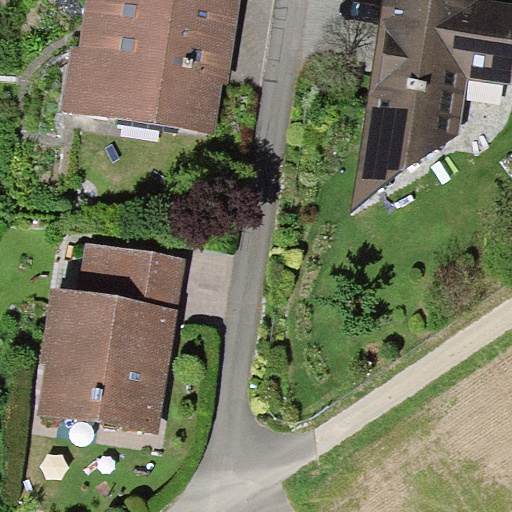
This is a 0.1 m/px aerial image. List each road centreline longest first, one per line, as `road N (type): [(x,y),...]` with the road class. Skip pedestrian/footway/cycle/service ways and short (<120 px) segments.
road 1 (residential): [(285,0),(225,426),(240,481)]
road 2 (track): [(240,481),(511,308)]
